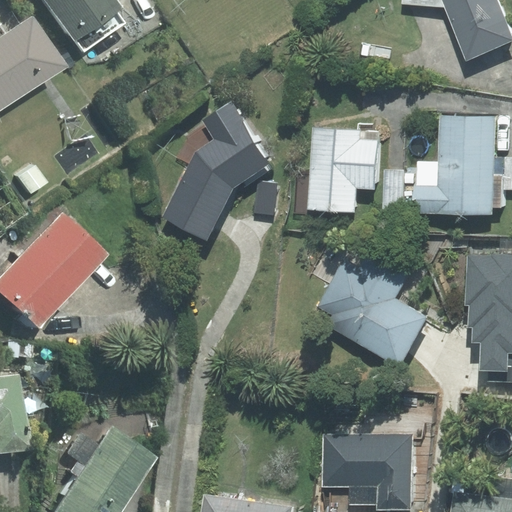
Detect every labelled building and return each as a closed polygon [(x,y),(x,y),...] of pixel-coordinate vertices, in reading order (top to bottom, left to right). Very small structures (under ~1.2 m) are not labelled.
[(45,0),(84,52),(124,23),(116,13),(124,7),(119,0),(45,0)] [(403,0),(404,2),(446,7),(467,59),(511,40),(511,37),(496,0),(403,0)] [(0,103),(64,60),(36,18),(0,41),(0,103)] [(207,238),(232,188),(270,165),(231,102),(203,120),(215,140),(195,152),(163,216),(207,238)] [(418,161),(417,213),(492,215),(493,207),(502,207),(502,189),(503,158),(494,158),(495,117),(441,116),(440,162),(418,161)] [(377,132),(313,128),(308,209),(353,212),(355,187),(373,188),(377,132)] [(511,158),(503,158),(502,189),(511,189),(511,158)] [(403,170),(384,170),(383,211),(402,211),(403,170)] [(278,183),(258,181),(254,212),(274,215),(278,183)] [(107,255),(63,214),(0,280),(0,289),(40,327),(107,255)] [(326,326),(400,365),(426,317),(390,298),(404,272),(366,252),(358,268),(342,259),(317,306),(332,315),(326,326)] [(480,342),(479,370),(488,371),(488,382),(511,383),(511,255),(467,254),(465,304),(469,304),(468,325),(473,326),(472,342),(480,342)] [(0,375),(0,451),(32,447),(21,372),(0,375)] [(120,511),(158,458),(113,427),(100,445),(82,432),(67,454),(78,461),(71,471),(80,477),(55,511),(120,511)] [(331,487),(330,511),(384,511),(385,510),(411,510),(412,436),(324,435),(323,487),(331,487)] [(454,491),(451,511),(511,511),(511,479),(466,473),(463,493),(454,491)] [(200,511),(291,511),(292,507),(203,494),(200,511)]
